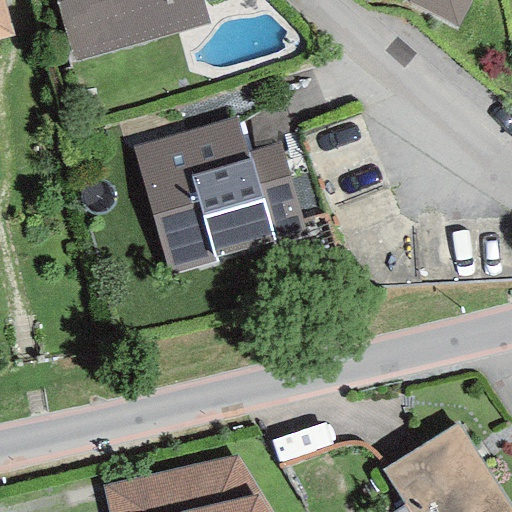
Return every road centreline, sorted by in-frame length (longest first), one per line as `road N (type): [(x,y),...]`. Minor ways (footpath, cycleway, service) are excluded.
road 1 (residential): [(0,444),(511,322)]
road 2 (residential): [(511,174),(312,0)]
